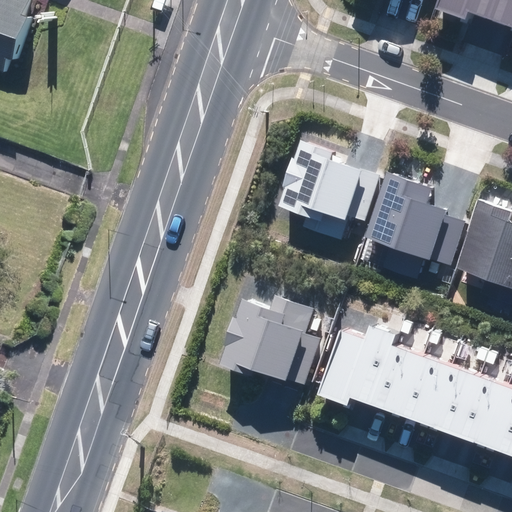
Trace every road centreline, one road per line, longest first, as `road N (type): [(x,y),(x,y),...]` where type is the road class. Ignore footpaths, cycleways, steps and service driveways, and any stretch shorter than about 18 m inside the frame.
road 1 (secondary): [(232,18),(76,470),(53,511)]
road 2 (residential): [(232,18),(511,118)]
road 3 (residential): [(266,417),(511,505)]
